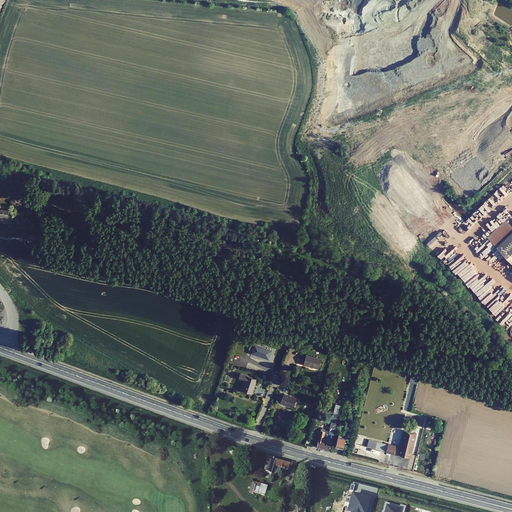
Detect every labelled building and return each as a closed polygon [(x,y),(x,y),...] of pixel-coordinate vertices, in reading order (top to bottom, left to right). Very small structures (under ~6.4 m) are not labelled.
[(0,202),(0,210),(15,213),(16,206),(0,202)] [(75,208),(53,202),(51,210),(73,216),(92,221),(95,213),(75,208)] [(511,225),(507,220),(488,237),(511,262),(511,225)] [(441,226),(425,242),(434,251),(443,242),(439,238),(446,231),(441,226)] [(443,259),(454,249),(450,244),(439,255),(443,259)] [(500,251),(497,254),(495,252),(492,255),(494,257),(492,260),(496,264),(498,261),(499,262),(504,256),(500,251)] [(505,259),(500,267),(504,270),(509,262),(505,259)] [(463,268),(457,273),(461,279),(468,274),(463,268)] [(478,277),(468,286),(472,289),(481,281),(478,277)] [(485,304),(499,292),(495,288),(486,297),(483,293),(479,297),(485,304)] [(256,344),(255,347),(273,353),(276,343),(259,336),(261,330),(257,328),(252,343),(256,344)] [(307,350),(304,360),(320,364),(323,355),(307,350)] [(417,383),(421,366),(413,364),(409,382),(417,383)] [(241,365),(238,371),(247,374),(244,384),(253,387),(256,380),(253,379),(257,371),(241,365)] [(282,385),(279,395),(295,401),(299,392),(282,385)] [(338,419),(334,436),(345,439),(347,430),(340,428),(342,420),(338,419)] [(322,424),(318,439),(331,442),(336,423),(333,423),(332,425),(331,425),(329,430),(328,430),(327,433),(324,432),(326,426),(322,424)] [(415,433),(403,429),(399,446),(388,443),(386,451),(404,456),(405,453),(409,454),(415,433)] [(430,433),(427,445),(436,447),(439,435),(430,433)] [(293,463),(270,457),(267,471),(274,473),(276,466),(291,470),(293,463)] [(271,486),(240,478),(240,481),(239,481),(237,486),(238,486),(237,491),(242,492),(242,493),(247,494),(247,493),(255,495),(255,494),(268,497),(271,486)] [(367,511),(370,500),(352,495),(347,511),(367,511)] [(308,511),(309,503),(296,500),(295,504),(301,506),(300,511),(308,511)] [(401,505),(400,506),(385,502),(384,509),(382,511),(404,511),(406,506),(401,505)]
